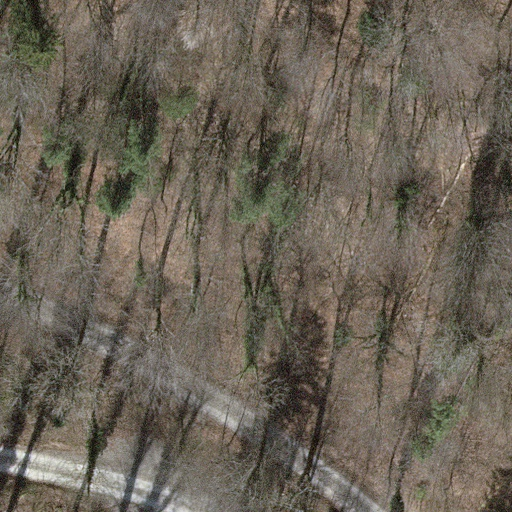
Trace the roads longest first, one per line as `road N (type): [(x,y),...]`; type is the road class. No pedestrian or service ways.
road 1 (track): [(369,511),(241,409),(0,289)]
road 2 (track): [(0,462),(207,511)]
